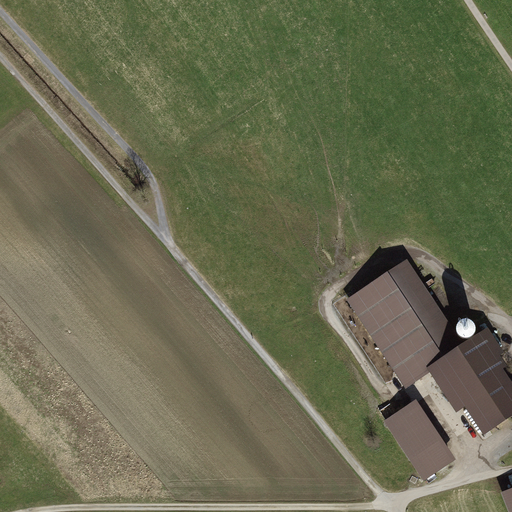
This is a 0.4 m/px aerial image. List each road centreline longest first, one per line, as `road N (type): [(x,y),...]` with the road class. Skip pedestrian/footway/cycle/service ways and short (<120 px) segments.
road 1 (track): [(387,502),(32,511)]
road 2 (track): [(387,502),(167,243)]
road 3 (track): [(167,243),(146,171),(0,6)]
road 4 (track): [(167,243),(0,55)]
